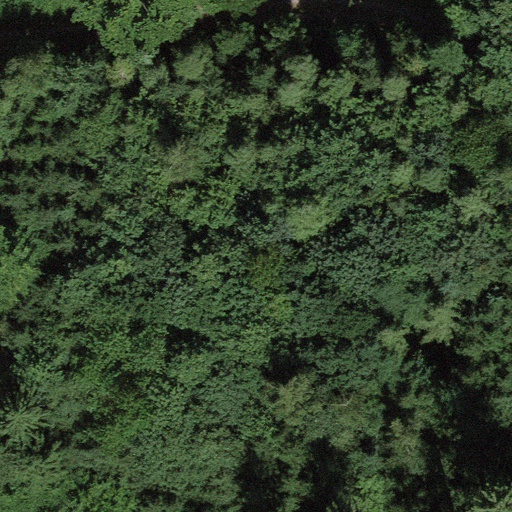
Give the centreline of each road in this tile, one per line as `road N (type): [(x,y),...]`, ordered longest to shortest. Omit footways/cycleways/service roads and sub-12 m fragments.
road 1 (track): [(0,36),(352,0)]
road 2 (track): [(398,0),(511,74)]
